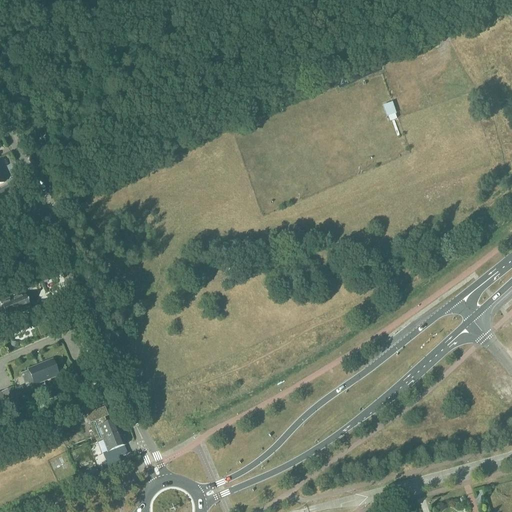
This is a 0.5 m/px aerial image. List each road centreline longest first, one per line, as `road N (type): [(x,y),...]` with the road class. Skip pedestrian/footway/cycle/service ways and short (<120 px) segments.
road 1 (secondary): [(201,506),(325,444),(472,321)]
road 2 (secondary): [(456,301),(257,463),(197,494)]
road 3 (unclassified): [(160,483),(43,204)]
road 4 (unclassified): [(303,511),(511,457)]
